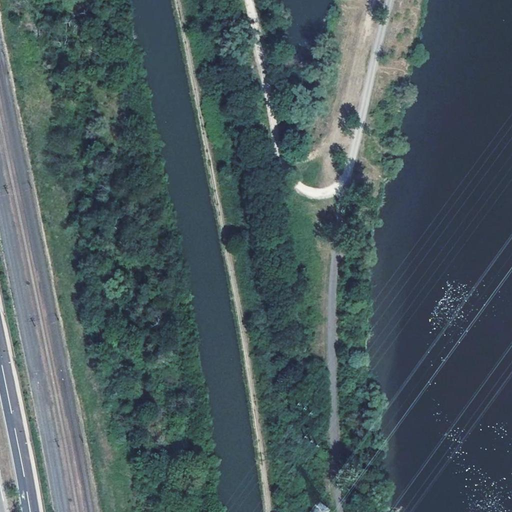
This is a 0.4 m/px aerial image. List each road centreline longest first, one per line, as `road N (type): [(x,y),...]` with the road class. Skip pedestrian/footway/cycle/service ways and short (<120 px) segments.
road 1 (track): [(176,0),(235,288),(268,511)]
road 2 (track): [(352,173),(313,194),(289,178),(276,149),(249,0)]
road 3 (secondary): [(26,511),(0,373)]
